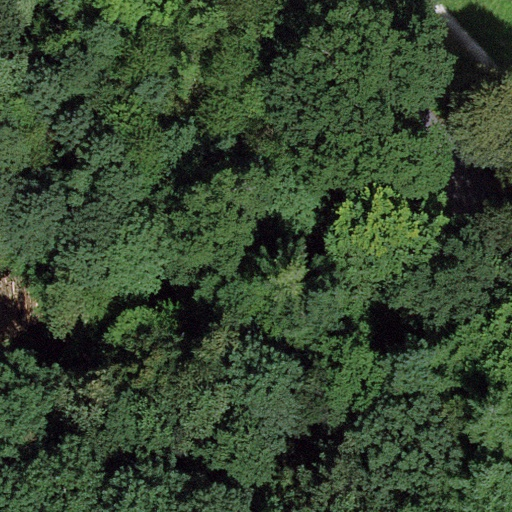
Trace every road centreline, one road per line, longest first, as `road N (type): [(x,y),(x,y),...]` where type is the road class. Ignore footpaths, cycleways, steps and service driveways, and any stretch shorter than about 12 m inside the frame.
road 1 (track): [(0,380),(469,185)]
road 2 (tertiary): [(511,217),(469,185),(282,0)]
